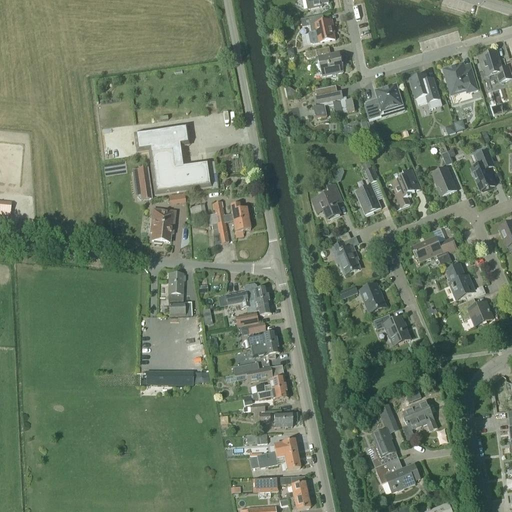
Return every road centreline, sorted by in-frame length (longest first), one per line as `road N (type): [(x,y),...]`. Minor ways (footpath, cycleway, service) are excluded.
road 1 (residential): [(330,511),(278,266)]
road 2 (residential): [(511,30),(364,73),(348,0)]
road 3 (residential): [(278,266),(75,253)]
road 4 (unclassified): [(260,170),(226,0)]
